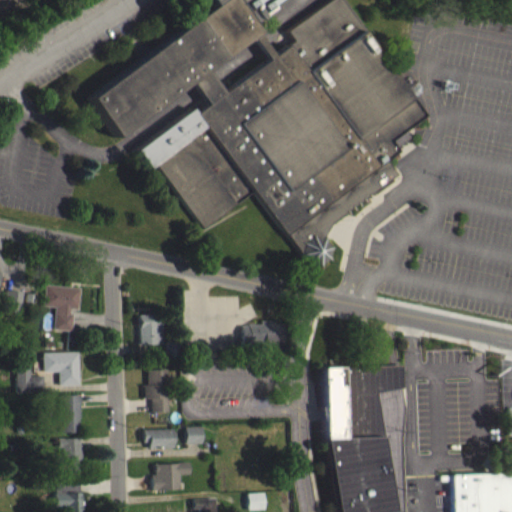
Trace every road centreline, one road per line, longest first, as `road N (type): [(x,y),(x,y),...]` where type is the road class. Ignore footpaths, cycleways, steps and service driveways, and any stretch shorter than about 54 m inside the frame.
road 1 (tertiary): [(0,228),(511,335)]
road 2 (residential): [(117,511),(113,252)]
road 3 (residential): [(0,85),(121,0)]
